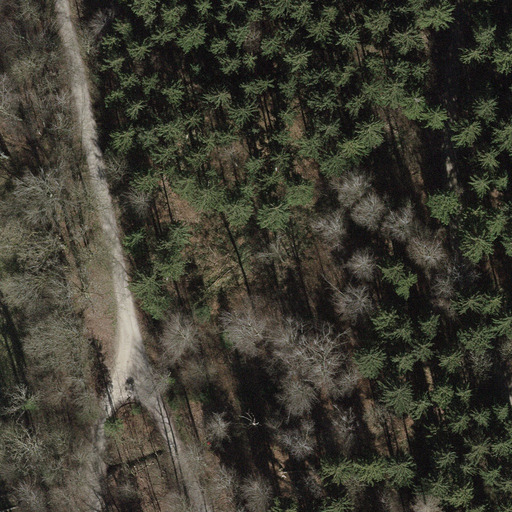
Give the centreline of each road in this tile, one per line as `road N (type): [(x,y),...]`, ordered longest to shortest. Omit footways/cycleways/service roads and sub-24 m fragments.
road 1 (track): [(206,511),(136,346),(60,0)]
road 2 (track): [(470,0),(451,124),(466,276),(511,378)]
road 3 (track): [(136,346),(103,425),(94,511)]
